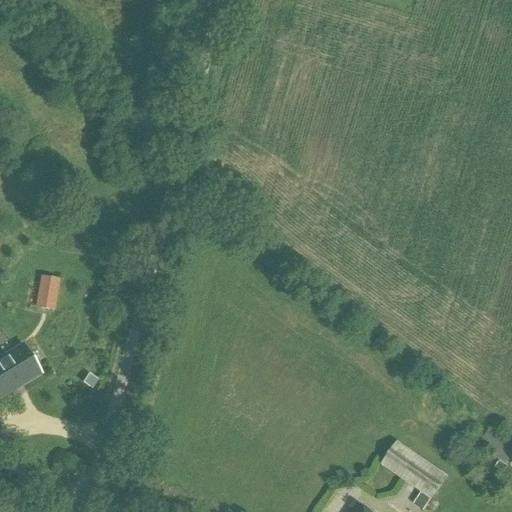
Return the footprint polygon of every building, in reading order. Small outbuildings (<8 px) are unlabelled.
[(37,308),(53,311),(58,281),(42,278),(37,308)] [(0,360),(0,399),(41,374),(23,346),(0,360)] [(98,382),(89,375),(83,384),(92,391),(98,382)] [(501,461),(506,465),(511,456),(511,447),(490,433),(484,442),(500,452),(496,458),(501,461)] [(431,501),(448,477),(397,440),(380,464),(431,501)] [(506,465),(501,461),(496,468),(504,474),(509,467),(506,465)]
